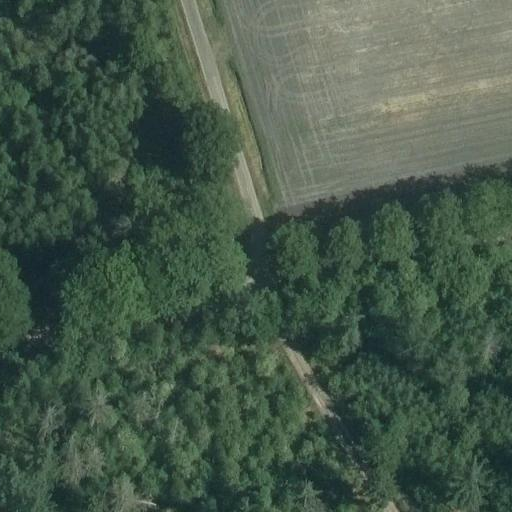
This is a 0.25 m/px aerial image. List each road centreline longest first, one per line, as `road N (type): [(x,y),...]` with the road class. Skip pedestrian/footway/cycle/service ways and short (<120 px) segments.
road 1 (unclassified): [(0,349),(219,304),(253,283),(262,254),(258,232),(187,0)]
road 2 (track): [(390,511),(253,283),(511,233)]
